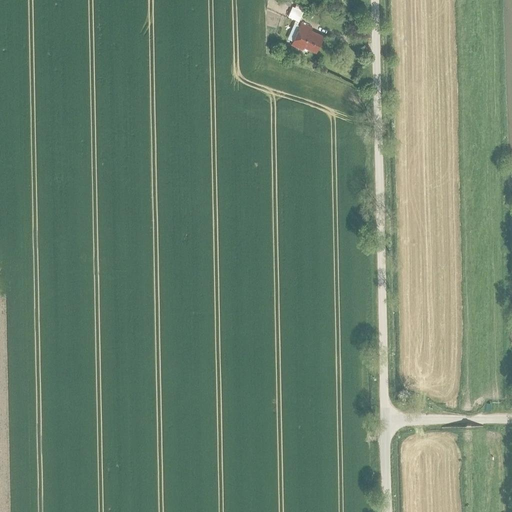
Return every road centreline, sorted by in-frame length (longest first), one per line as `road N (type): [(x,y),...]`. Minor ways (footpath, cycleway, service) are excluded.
road 1 (unclassified): [(384,421),(373,0)]
road 2 (tertiary): [(511,418),(384,421)]
